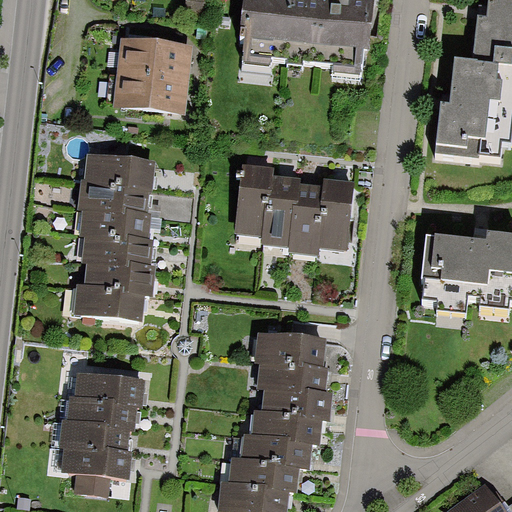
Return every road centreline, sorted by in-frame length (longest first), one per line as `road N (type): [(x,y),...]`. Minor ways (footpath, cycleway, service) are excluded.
road 1 (residential): [(368,470),(383,254),(417,0)]
road 2 (tertiary): [(31,0),(0,280)]
